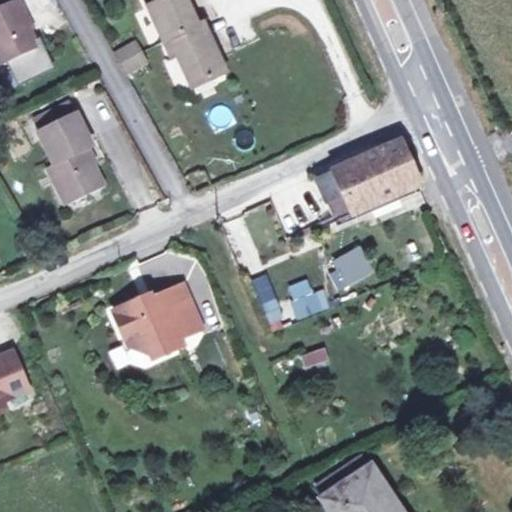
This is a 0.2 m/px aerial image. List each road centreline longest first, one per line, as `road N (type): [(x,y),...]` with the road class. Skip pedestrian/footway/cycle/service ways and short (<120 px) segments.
road 1 (residential): [(0,298),(413,114)]
road 2 (secondary): [(413,114),(511,336)]
road 3 (secondary): [(511,254),(443,100)]
road 4 (secondary): [(362,0),(413,114)]
